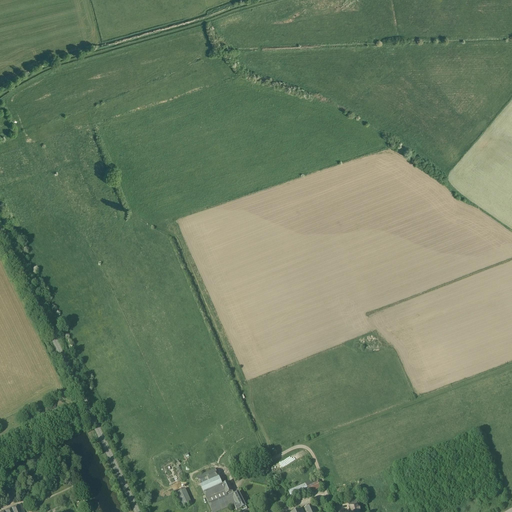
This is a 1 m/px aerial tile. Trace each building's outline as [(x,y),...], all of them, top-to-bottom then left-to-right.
[(197,477),(212,511),(217,511),(234,505),(237,511),(241,509),(242,511),(247,510),(246,507),(239,493),(234,495),(229,483),(223,486),(215,469),(197,477)] [(288,491),(290,497),(307,490),(308,493),(320,488),(316,478),(288,491)] [(287,494),(287,492),(287,490),(286,489),(286,488),(285,487),(284,486),(282,485),(281,485),(279,485),(277,485),(276,485),(275,486),(274,487),(273,488),(273,490),(272,491),(272,492),(272,493),(273,495),(273,496),(274,497),(276,498),(277,499),(278,499),(280,499),(281,499),(283,499),(284,498),(285,497),(286,496),(286,495),(287,494)] [(174,495),(181,508),(191,504),(184,490),(174,495)] [(268,507),(269,511),(275,511),(285,508),(282,501),(268,507)]
